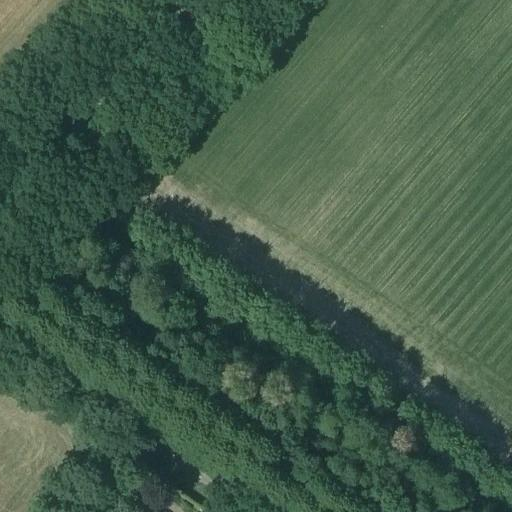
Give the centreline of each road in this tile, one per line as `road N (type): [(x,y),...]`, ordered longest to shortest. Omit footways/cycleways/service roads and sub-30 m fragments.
road 1 (unclassified): [(260,511),(0,333)]
road 2 (tertiary): [(193,0),(0,217)]
